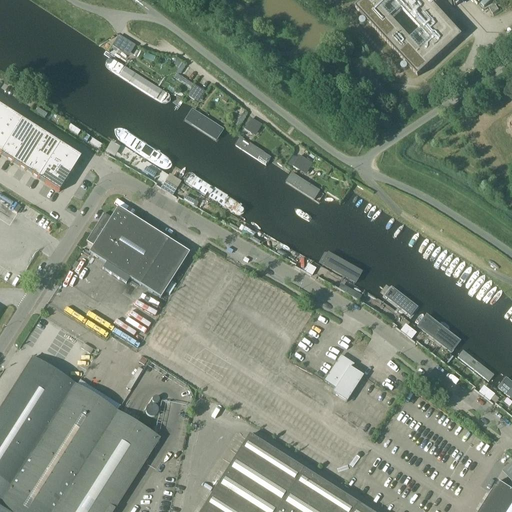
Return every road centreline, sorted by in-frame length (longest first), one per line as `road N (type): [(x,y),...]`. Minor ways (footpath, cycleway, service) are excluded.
road 1 (unclassified): [(511,434),(367,319),(122,182),(99,194),(0,349)]
road 2 (unclassified): [(162,19),(359,167)]
road 3 (unclassified): [(511,62),(359,167)]
road 4 (unclassified): [(359,167),(511,254)]
road 5 (unknown): [(115,182),(106,166),(0,93)]
